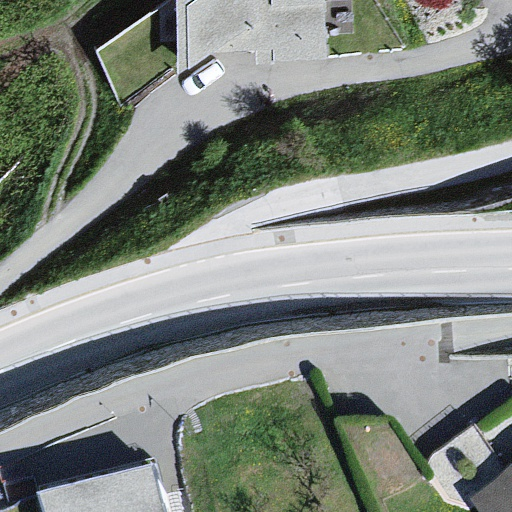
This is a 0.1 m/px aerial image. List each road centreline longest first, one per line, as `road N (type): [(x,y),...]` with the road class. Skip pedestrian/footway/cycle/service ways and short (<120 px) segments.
road 1 (residential): [(511,20),(454,53),(258,81),(109,185),(0,276)]
road 2 (tertiary): [(0,370),(103,328),(210,299),(364,274),(511,265)]
